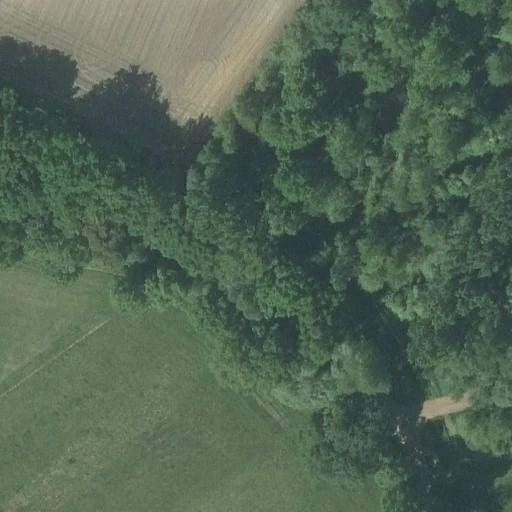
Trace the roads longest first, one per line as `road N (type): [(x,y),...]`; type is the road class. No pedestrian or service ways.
road 1 (track): [(0,131),(198,226),(282,280),(393,421),(430,511)]
road 2 (track): [(393,421),(511,389)]
